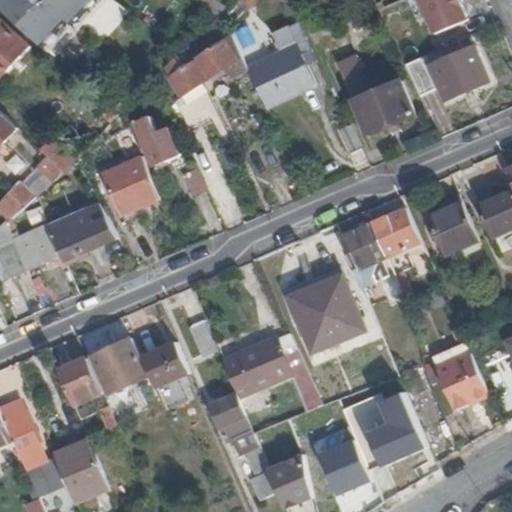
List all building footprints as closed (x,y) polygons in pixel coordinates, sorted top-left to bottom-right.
[(5,0),(0,6),(48,49),(73,22),(78,26),(101,0),(5,0)] [(462,0),(423,0),(438,35),(471,21),(462,0)] [(31,45),(0,19),(0,77),(1,79),(31,45)] [(73,22),(48,49),(62,62),(87,34),(78,26),(73,22)] [(284,55),(250,70),(255,80),(268,107),(318,85),(291,25),(274,33),(284,55)] [(173,78),(185,96),(225,70),(238,91),(255,80),(250,70),(245,57),(240,60),(227,40),(199,59),(200,60),(173,78)] [(446,62),(440,64),(434,67),(448,101),(492,82),(477,48),(446,62)] [(418,114),(404,81),(375,94),(359,56),(340,64),(371,135),(418,114)] [(406,66),(421,97),(437,90),(423,58),(406,66)] [(161,78),(172,104),(185,96),(173,78),(168,71),(161,78)] [(113,121),(120,114),(110,105),(104,112),(113,121)] [(4,143),(18,128),(0,110),(0,140),(1,140),(4,143)] [(160,132),(153,117),(138,124),(157,166),(183,154),(172,127),(160,132)] [(352,154),(364,149),(353,126),(342,132),(352,154)] [(49,157),(66,173),(77,162),(53,139),(42,151),(49,157)] [(17,154),(9,169),(22,177),(31,162),(17,154)] [(57,181),(66,173),(49,157),(41,166),(57,181)] [(124,216),(163,200),(145,159),(107,175),(114,191),(124,216)] [(185,166),(197,193),(209,188),(198,161),(185,166)] [(107,175),(95,180),(102,197),(114,191),(107,175)] [(25,204),(27,206),(38,197),(22,180),(12,191),(25,204)] [(25,204),(12,191),(0,203),(0,208),(11,217),(25,204)] [(511,192),(481,206),(495,237),(511,229),(511,192)] [(482,241),(465,204),(433,218),(450,256),(482,241)] [(374,223),(389,257),(424,242),(409,208),(374,223)] [(62,254),(66,262),(120,237),(110,219),(96,225),(90,211),(50,228),(62,254)] [(343,237),(367,294),(371,292),(368,285),(390,276),(383,260),(389,257),(374,223),(343,237)] [(0,242),(0,258),(10,277),(62,254),(50,228),(49,225),(15,240),(13,237),(7,239),(5,235),(0,236),(0,237),(1,242),(0,242)] [(0,262),(0,289),(1,291),(12,284),(0,262)] [(289,291),(293,301),(345,278),(341,268),(289,291)] [(345,278),(293,301),(316,354),(368,331),(345,278)] [(203,357),(219,350),(207,322),(191,329),(203,357)] [(285,350),(288,377),(289,376),(299,399),(314,392),(289,334),(284,337),(285,350)] [(128,337),(116,342),(118,347),(94,357),(111,394),(150,378),(133,340),(130,341),(128,337)] [(224,362),(238,395),(239,398),(288,377),(285,350),(284,337),(224,362)] [(159,389),(192,375),(179,344),(145,359),(159,389)] [(438,368),(456,411),(491,394),(473,353),(438,368)] [(91,360),(61,373),(81,419),(111,406),(91,360)] [(382,393),(344,410),(371,471),(430,446),(407,393),(386,402),(382,393)] [(263,499),(279,492),(269,468),(239,398),(238,395),(213,405),(228,441),(235,438),(242,455),(249,452),(261,477),(255,480),(263,499)] [(39,499),(69,486),(62,469),(53,473),(23,402),(2,412),(15,443),(39,499)] [(2,412),(0,407),(0,449),(15,443),(2,412)] [(295,418),(276,423),(286,456),(305,450),(295,418)] [(77,505),(112,489),(91,442),(56,456),(62,469),(69,486),(77,505)] [(307,453),(269,468),(279,492),(287,510),(315,498),(307,453)] [(28,511),(47,511),(41,499),(26,506),(28,511)]
